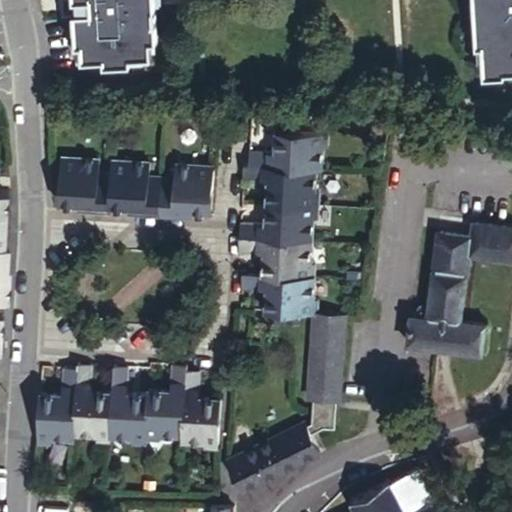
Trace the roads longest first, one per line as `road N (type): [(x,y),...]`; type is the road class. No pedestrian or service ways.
road 1 (residential): [(26,341),(216,352),(224,235)]
road 2 (unclassified): [(511,387),(478,419),(312,479),(273,511)]
road 3 (residential): [(16,0),(31,225)]
road 4 (residential): [(224,235),(31,225)]
road 5 (residential): [(26,341),(15,511)]
